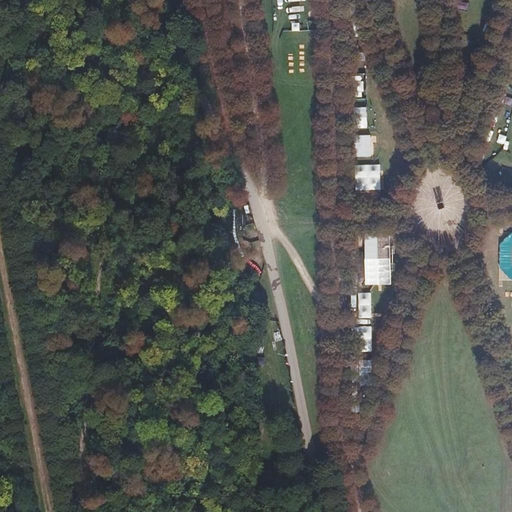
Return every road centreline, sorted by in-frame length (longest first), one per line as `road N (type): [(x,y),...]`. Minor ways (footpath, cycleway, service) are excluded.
road 1 (track): [(511,400),(364,0)]
road 2 (track): [(256,202),(263,177),(239,0)]
road 3 (track): [(227,131),(198,0)]
